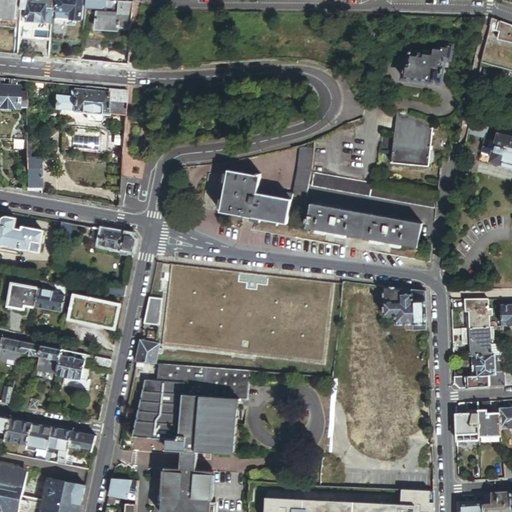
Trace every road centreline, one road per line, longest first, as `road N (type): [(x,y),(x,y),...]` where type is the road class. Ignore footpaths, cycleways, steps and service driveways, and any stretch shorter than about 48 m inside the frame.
road 1 (residential): [(152,225),(166,161),(322,122),(331,99),(324,83),(286,71),(168,79),(0,65)]
road 2 (residential): [(152,225),(212,249),(435,280),(442,396)]
road 3 (residential): [(511,14),(490,6),(153,0)]
road 4 (residential): [(109,432),(152,225)]
road 5 (residential): [(152,225),(0,199)]
road 6 (unknown): [(372,109),(442,108),(437,88),(404,83)]
road 7 (unknown): [(372,109),(361,174),(332,169),(334,144)]
